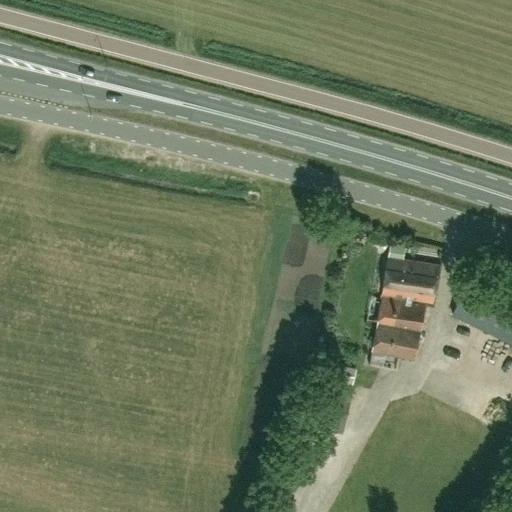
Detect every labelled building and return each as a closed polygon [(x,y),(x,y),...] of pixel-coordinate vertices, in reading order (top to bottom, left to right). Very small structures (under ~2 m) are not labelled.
[(385,255),(380,296),(408,300),(426,302),(433,303),(439,262),(385,255)] [(451,313),(511,342),(511,295),(469,275),(451,313)] [(380,296),(375,330),(407,335),(410,315),(406,315),(408,300),(380,296)] [(375,330),(372,351),(415,359),(426,302),(408,300),(406,315),(410,315),(407,335),(375,330)] [(356,368),(337,363),(334,380),(352,384),(356,368)] [(341,436),(349,390),(325,387),(316,432),(341,436)] [(374,465),(437,463),(435,406),(407,407),(407,412),(372,413),(374,465)] [(450,464),(480,464),(480,452),(496,452),(496,429),(473,429),(473,436),(450,436),(450,464)]
